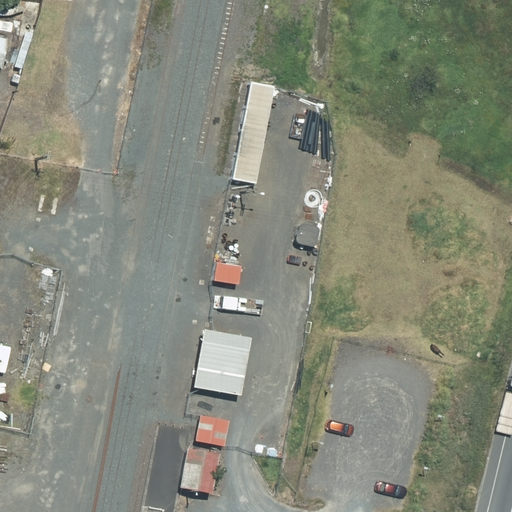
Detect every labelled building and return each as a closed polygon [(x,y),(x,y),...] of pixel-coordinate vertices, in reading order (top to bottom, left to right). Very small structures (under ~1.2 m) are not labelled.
[(252,82),(233,179),(255,184),(274,86),(252,82)] [(300,225),(297,242),(316,245),(319,228),(300,225)] [(215,280),(238,283),(241,266),(217,263),(215,280)] [(204,330),(194,388),(199,389),(241,396),(251,338),(214,332),(204,330)] [(202,416),(197,441),(224,446),(229,421),(202,416)] [(189,449),(181,487),(212,493),(219,455),(189,449)]
